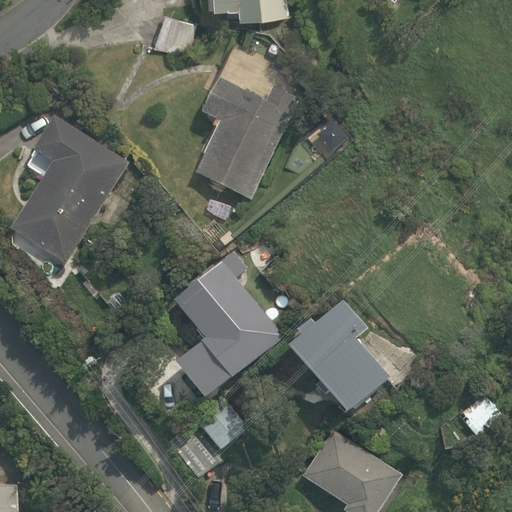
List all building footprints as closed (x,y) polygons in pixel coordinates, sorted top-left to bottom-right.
[(291,16),(289,0),(211,0),(212,10),(244,8),(244,19),(291,16)] [(200,24),(168,15),(157,48),(190,58),(200,24)] [(217,127),(221,129),(200,174),(254,201),(302,100),(276,88),(269,103),(224,80),(206,114),(221,121),(217,127)] [(69,266),(132,164),(60,118),(37,153),(56,164),(15,231),(69,266)] [(238,380),(287,338),(239,280),(252,270),(236,252),(178,301),(211,340),(182,365),(211,400),(237,379),(238,380)] [(306,337),(295,349),(354,415),(395,378),(360,339),(372,329),(346,301),(319,325),(314,320),(302,332),(306,337)] [(486,395),(461,417),(481,440),(506,418),(486,395)] [(227,399),(200,422),(224,451),(252,429),(227,399)] [(196,431),(174,448),(200,479),(221,462),(196,431)] [(350,506),(346,511),(383,511),(407,476),(335,433),(306,478),(350,506)] [(0,511),(21,511),(20,487),(14,487),(14,482),(2,483),(2,488),(0,487),(0,511)]
